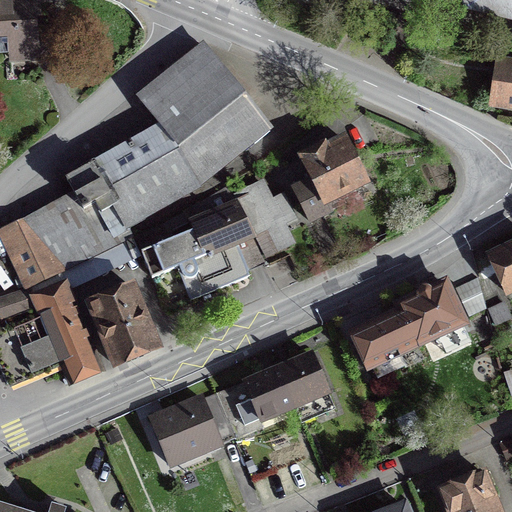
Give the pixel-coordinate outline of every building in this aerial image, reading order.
[(54,30),(38,31),(36,0),(0,0),(0,54),(9,54),(10,63),(55,60),(54,30)] [(511,0),(461,0),(464,12),(511,22),(511,0)] [(367,24),(392,35),(390,41),(402,46),(413,22),(401,16),(398,22),(373,11),(367,24)] [(0,230),(0,238),(25,289),(28,296),(68,282),(71,290),(140,257),(130,229),(200,190),(273,130),(204,42),(136,98),(157,125),(133,139),(65,182),(72,193),(0,230)] [(511,59),(498,57),(490,109),(511,112),(511,59)] [(296,157),(308,180),(291,189),(310,227),(333,216),(329,208),(371,186),(346,136),(327,145),(326,143),(296,157)] [(233,195),(256,240),(265,260),(296,245),(287,225),(298,219),(285,192),(273,198),(264,180),(233,195)] [(265,260),(256,240),(233,195),(228,187),(135,237),(152,279),(177,269),(192,302),(250,275),(249,272),(267,265),(265,260)] [(506,301),(511,297),(511,242),(484,256),(506,301)] [(417,300),(400,308),(403,316),(350,340),(366,376),(374,372),(378,381),(408,368),(404,358),(441,342),(445,352),(470,341),(465,330),(470,328),(448,278),(422,289),(413,293),(417,300)] [(455,288),(469,318),(491,308),(477,278),(455,288)] [(28,296),(33,310),(36,319),(0,332),(0,369),(6,387),(50,371),(60,367),(68,389),(103,376),(71,290),(68,282),(28,296)] [(164,353),(135,284),(123,289),(122,289),(98,299),(85,305),(113,373),(125,369),(125,370),(151,359),(151,358),(164,353)] [(0,320),(1,322),(33,310),(28,296),(25,289),(0,298),(0,320)] [(495,328),(511,320),(511,316),(506,303),(488,312),(495,328)] [(270,371),(242,382),(261,428),(330,399),(311,353),(285,364),(270,371)] [(511,370),(503,373),(511,397),(511,370)] [(242,382),(203,398),(223,446),(229,443),(262,430),(261,428),(242,382)] [(159,413),(147,418),(170,472),(225,449),(223,446),(203,398),(202,395),(159,413)] [(511,440),(501,445),(507,462),(511,459),(511,440)] [(299,442),(268,454),(276,475),(305,464),(299,449),(301,448),(299,442)] [(503,511),(487,470),(436,490),(444,511),(503,511)] [(411,511),(407,501),(380,511),(411,511)]
